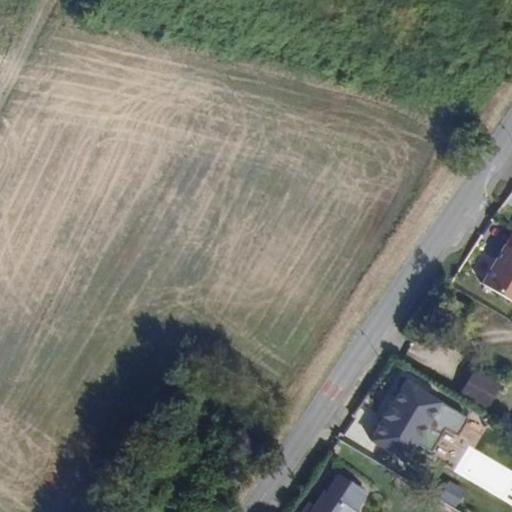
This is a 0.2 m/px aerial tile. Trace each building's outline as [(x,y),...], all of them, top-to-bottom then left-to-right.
[(511,247),(510,246),(488,284),(511,297),(511,247)] [(503,388),(476,372),(464,392),(491,408),(503,388)] [(462,432),(471,416),(410,381),(379,436),(413,455),(420,443),(438,453),(453,427),(462,432)] [(354,511),(353,511),(364,494),(334,473),(313,505),(308,511),(354,511)] [(300,511),(308,511),(313,505),(308,501),(300,511)]
